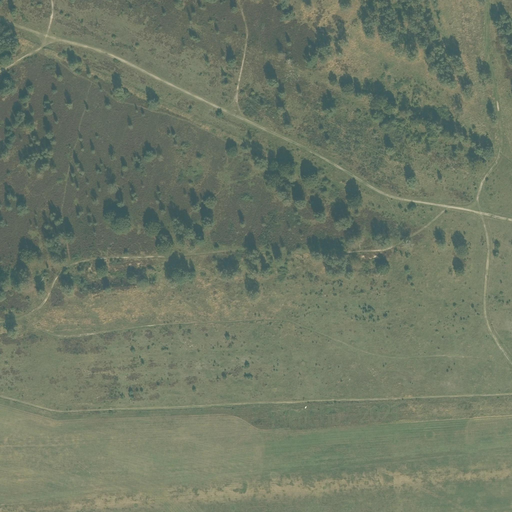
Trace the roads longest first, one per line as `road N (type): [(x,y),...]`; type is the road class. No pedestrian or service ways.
road 1 (track): [(511,394),(64,412),(0,396)]
road 2 (track): [(511,371),(468,357),(374,353),(273,319),(62,336),(17,322)]
road 3 (track): [(448,206),(378,191),(110,53),(0,17)]
road 4 (track): [(481,213),(478,194),(500,150),(486,0)]
road 5 (track): [(511,363),(485,313),(489,248),(481,213)]
